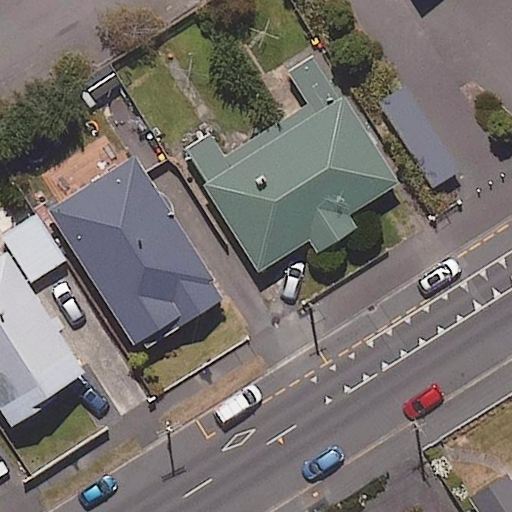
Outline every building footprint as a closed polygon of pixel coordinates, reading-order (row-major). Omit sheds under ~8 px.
[(398,177),(317,49),(289,66),(308,95),(226,146),(213,125),(183,144),(259,266),(309,234),(316,244),(356,219),(349,207),(398,177)] [(154,129),(121,78),(93,96),(126,147),(154,129)] [(457,171),(406,87),(381,103),(431,187),(457,171)] [(226,291),(136,149),(48,205),(135,340),(143,335),(147,341),(226,291)] [(55,384),(85,365),(30,277),(66,254),(24,187),(6,198),(19,218),(0,230),(7,242),(4,244),(0,236),(0,398),(12,418),(23,410),(28,413),(45,403),(46,396),(58,389),(55,384)] [(511,511),(511,472),(467,502),(473,511),(511,511)]
